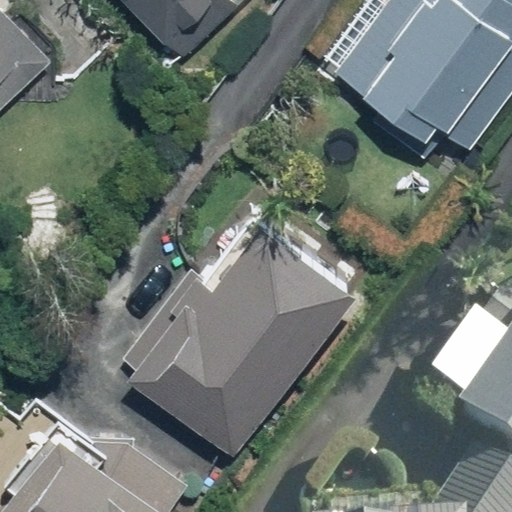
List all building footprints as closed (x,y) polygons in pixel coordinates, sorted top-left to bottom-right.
[(132,0),(182,50),(232,0),(132,0)] [(511,0),(362,0),(312,59),(420,152),(443,126),(456,137),(511,72),(511,0)] [(0,98),(44,57),(0,10),(0,98)] [(187,260),(150,313),(164,323),(124,380),(226,450),(340,285),(239,214),(201,269),(187,260)] [(511,472),(511,319),(488,303),(417,406),(511,472)] [(160,511),(159,510),(180,479),(118,438),(97,469),(36,429),(0,482),(0,511),(160,511)] [(428,511),(511,511),(511,504),(468,467),(428,511)]
